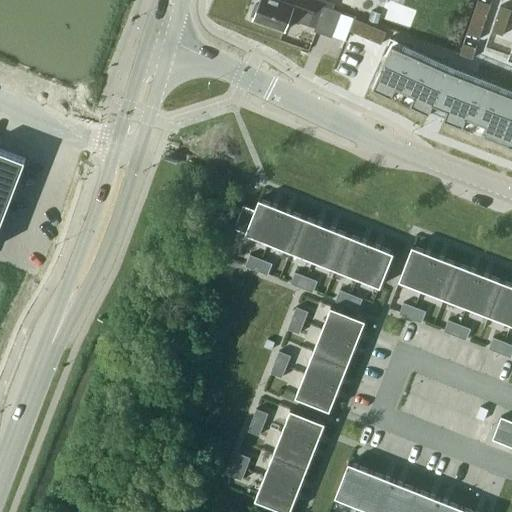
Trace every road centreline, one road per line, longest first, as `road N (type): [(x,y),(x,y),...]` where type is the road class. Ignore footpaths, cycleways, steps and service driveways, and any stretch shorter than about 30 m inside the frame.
road 1 (tertiary): [(511,193),(160,35)]
road 2 (secondary): [(0,476),(126,150)]
road 3 (unclassified): [(126,150),(0,100)]
